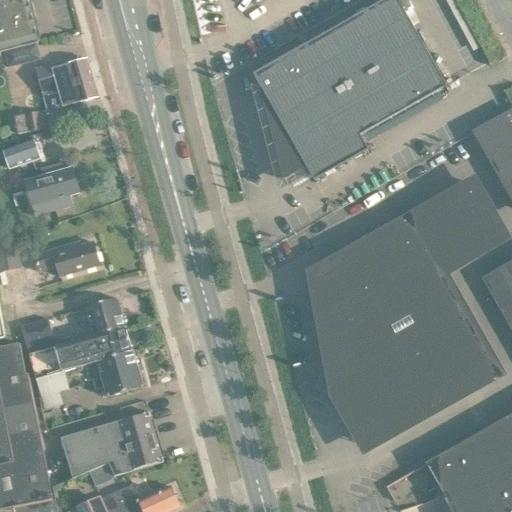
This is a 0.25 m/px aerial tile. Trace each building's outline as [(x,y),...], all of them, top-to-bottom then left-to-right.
[(27,0),(0,0),(0,52),(5,51),(9,66),(39,59),(36,44),(38,43),(27,0)] [(385,0),(350,21),(308,45),(360,136),(446,87),(447,90),(448,89),(397,0),(385,0)] [(368,151),(360,136),(308,45),(254,75),(262,89),(260,90),(284,180),(307,167),(314,181),(320,178),(318,174),(333,165),(335,169),(347,162),(345,158),(361,149),(363,153),(368,151)] [(474,52),(471,53),(476,62),(485,57),(480,48),(474,52)] [(88,62),(84,60),(64,65),(64,62),(35,70),(46,111),(98,97),(88,62)] [(440,75),(446,85),(456,79),(450,70),(440,75)] [(18,134),(27,132),(42,129),(39,112),(15,117),(18,134)] [(511,112),(481,129),(511,187),(511,112)] [(39,158),(33,139),(0,151),(0,172),(39,158)] [(31,206),(43,202),(46,213),(71,206),(68,196),(79,193),(72,168),(37,178),(39,187),(27,190),(31,206)] [(346,257),(317,274),(328,334),(440,273),(502,237),(474,187),(474,186),(473,185),(346,257)] [(0,271),(19,267),(21,267),(16,243),(0,245),(0,271)] [(71,245),(33,256),(38,272),(57,266),(60,277),(100,266),(93,243),(72,248),(71,245)] [(511,331),(511,263),(484,279),(511,331)] [(468,321),(440,273),(328,334),(339,394),(468,321)] [(94,337),(125,328),(124,324),(126,321),(125,317),(122,316),(117,299),(85,308),(94,337)] [(28,355),(56,347),(52,335),(47,319),(20,326),(28,355)] [(496,371),(468,321),(339,394),(368,446),(497,372),(496,371)] [(63,373),(97,362),(132,351),(125,328),(94,337),(56,347),(63,373)] [(0,510),(53,501),(28,375),(26,375),(20,343),(0,347),(0,510)] [(97,362),(101,378),(92,380),(95,390),(104,387),(107,397),(142,387),(136,364),(137,361),(137,357),(133,356),(132,351),(97,362)] [(63,373),(35,381),(40,397),(59,392),(68,389),(63,373)] [(114,477),(165,462),(164,457),(160,458),(147,417),(152,416),(150,411),(60,438),(72,480),(108,464),(114,477)] [(451,508),(451,509),(452,511),(511,511),(511,415),(426,464),(443,494),(447,500),(451,508)] [(169,511),(180,508),(170,487),(139,500),(132,485),(68,511),(169,511)] [(57,511),(55,500),(53,501),(0,510),(0,511),(57,511)]
